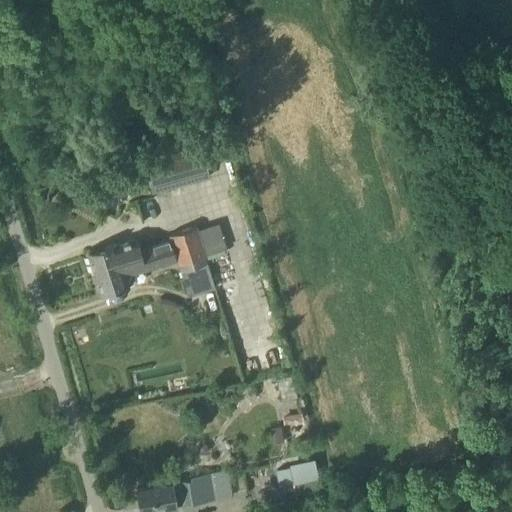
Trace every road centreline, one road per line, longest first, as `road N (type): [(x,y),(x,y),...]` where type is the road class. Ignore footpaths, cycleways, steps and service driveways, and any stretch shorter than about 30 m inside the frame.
road 1 (unclassified): [(96,511),(0,182)]
road 2 (track): [(362,511),(511,484)]
